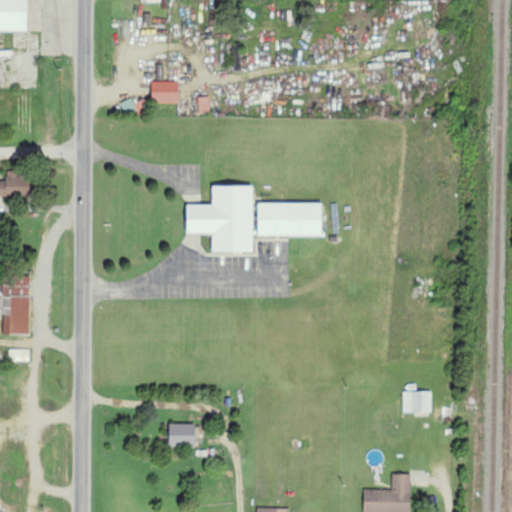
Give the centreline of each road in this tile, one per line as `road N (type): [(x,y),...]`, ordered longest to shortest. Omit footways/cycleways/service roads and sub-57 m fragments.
road 1 (primary): [(81,511),(86,0)]
road 2 (residential): [(82,397),(197,404),(228,415),(240,511)]
